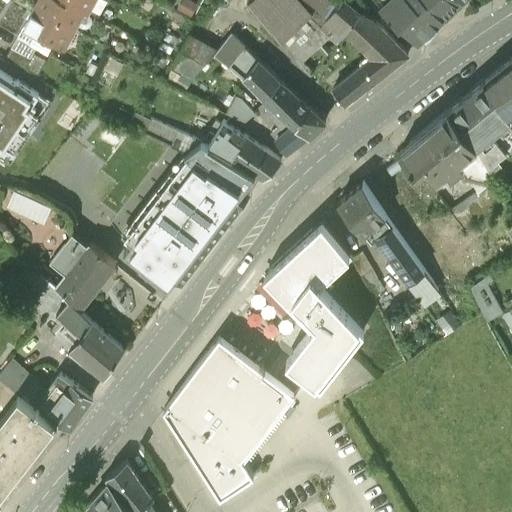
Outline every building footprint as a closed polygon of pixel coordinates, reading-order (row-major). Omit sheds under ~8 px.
[(35,0),(34,4),(74,26),(84,8),(69,0),(35,0)] [(87,10),(92,0),(69,0),(84,8),(87,10)] [(180,0),(176,7),(190,14),(196,3),(191,0),(180,0)] [(329,34),(319,25),(336,4),(331,0),(254,0),(247,6),(300,62),(329,34)] [(344,0),(339,0),(336,4),(319,25),(329,34),(336,41),(346,33),(358,10),(344,0)] [(386,0),(379,7),(394,21),(397,28),(402,26),(417,42),(462,0),(386,0)] [(64,45),(74,26),(34,4),(16,37),(36,47),(44,51),(51,38),(64,45)] [(345,106),(408,54),(376,20),(358,10),(346,33),(371,56),(332,89),(345,106)] [(168,64),(191,76),(214,52),(218,48),(187,30),(168,64)] [(259,59),(232,32),(218,48),(214,52),(243,77),(259,59)] [(24,67),(36,47),(16,37),(6,57),(24,67)] [(511,57),(507,61),(484,81),(511,115),(511,117),(511,57)] [(243,77),(260,93),(277,76),(259,59),(243,77)] [(0,150),(2,148),(6,150),(36,105),(33,102),(39,93),(17,78),(16,80),(0,69),(0,150)] [(312,110),(277,76),(260,93),(271,104),(287,119),(292,124),(307,136),(309,137),(325,122),(312,110)] [(490,133),(511,115),(484,81),(448,111),(476,145),(490,133)] [(226,113),(243,124),(256,113),(242,97),(235,94),(226,113)] [(287,119),(271,104),(266,109),(272,120),(279,127),(287,119)] [(459,160),(476,145),(448,111),(401,152),(416,171),(425,164),(437,179),(447,171),(450,175),(459,167),(463,164),(459,160)] [(188,134),(150,117),(144,132),(181,149),(188,134)] [(230,158),(245,135),(223,121),(209,143),(208,144),(230,158)] [(286,152),(307,136),(292,124),(276,140),(286,152)] [(490,133),(476,145),(497,181),(509,172),(498,159),(506,153),(490,133)] [(264,180),(281,162),(268,150),(257,144),(245,135),(230,158),(255,174),(264,180)] [(132,242),(124,253),(141,266),(139,267),(168,288),(176,278),(181,283),(251,192),(245,188),(255,174),(207,145),(208,144),(209,143),(202,141),(185,153),(192,158),(179,175),(177,174),(127,239),(132,242)] [(497,181),(476,145),(459,160),(463,164),(459,167),(478,194),(497,181)] [(362,184),(338,204),(363,234),(373,226),(379,235),(377,236),(408,281),(424,269),(362,184)] [(52,209),(14,192),(6,208),(44,225),(52,209)] [(322,223),(263,277),(313,329),(286,360),(321,387),(364,330),(320,284),(350,256),(322,223)] [(67,273),(89,246),(73,233),(51,260),(67,273)] [(91,243),(89,246),(67,273),(56,286),(69,297),(81,308),(115,264),(108,258),(109,258),(91,243)] [(361,253),(351,259),(371,298),(383,291),(361,253)] [(57,311),(69,297),(56,286),(29,265),(14,281),(57,311)] [(424,269),(408,281),(424,303),(440,292),(424,269)] [(492,278),(488,272),(470,285),(487,319),(501,311),(503,310),(486,282),(492,278)] [(81,308),(69,297),(57,311),(58,312),(58,311),(67,319),(55,333),(70,346),(82,331),(92,319),(81,308)] [(501,311),(511,329),(511,304),(503,310),(501,311)] [(436,317),(447,332),(461,322),(450,307),(436,317)] [(126,347),(92,319),(82,331),(70,346),(105,375),(126,347)] [(219,336),(164,409),(220,498),(258,473),(250,461),(286,413),(282,410),(294,395),(219,336)] [(36,405),(44,393),(29,378),(34,372),(25,364),(23,367),(10,359),(0,370),(21,389),(20,390),(20,391),(36,405)] [(0,416),(20,391),(20,390),(21,389),(0,370),(0,416)] [(44,393),(36,405),(57,418),(68,424),(93,395),(61,372),(44,393)] [(36,405),(20,391),(0,416),(0,492),(57,418),(36,405)] [(157,511),(149,500),(153,497),(127,459),(105,474),(109,479),(135,511),(157,511)] [(135,511),(109,479),(92,499),(106,511),(105,511),(135,511)] [(92,499),(81,511),(105,511),(106,511),(92,499)]
